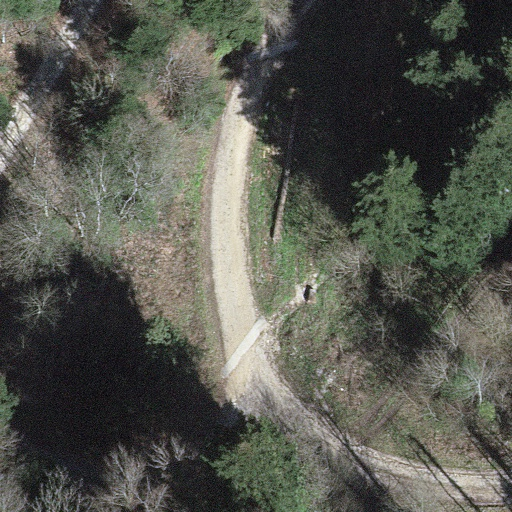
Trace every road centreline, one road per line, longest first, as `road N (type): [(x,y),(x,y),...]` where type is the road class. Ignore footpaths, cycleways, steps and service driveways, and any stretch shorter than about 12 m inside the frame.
road 1 (track): [(340,0),(267,97),(236,166),(235,299),(250,349),(291,405),(364,451),(429,479),(511,481)]
road 2 (track): [(291,405),(235,444),(179,467),(116,478),(47,468),(0,442)]
road 3 (track): [(0,161),(93,0)]
